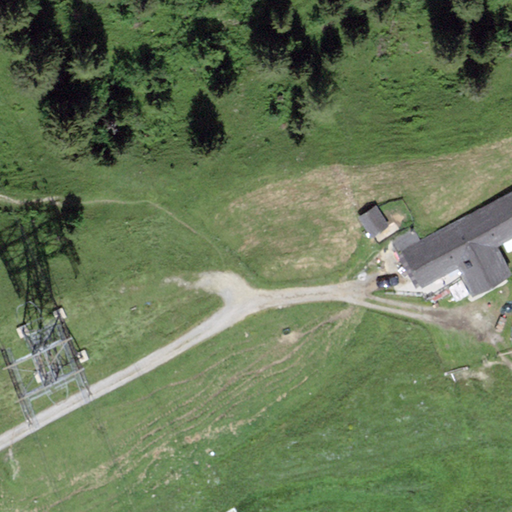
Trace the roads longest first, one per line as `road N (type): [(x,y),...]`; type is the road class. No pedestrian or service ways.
road 1 (track): [(259,301),(0,442)]
road 2 (track): [(487,321),(336,295),(259,301)]
